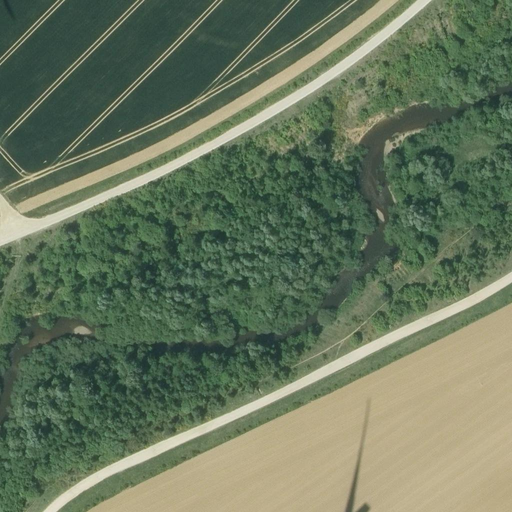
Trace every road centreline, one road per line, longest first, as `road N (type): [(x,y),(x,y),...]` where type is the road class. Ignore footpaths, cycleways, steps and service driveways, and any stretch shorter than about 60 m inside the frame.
road 1 (track): [(458,0),(325,108),(208,176),(0,273)]
road 2 (track): [(511,299),(81,511)]
